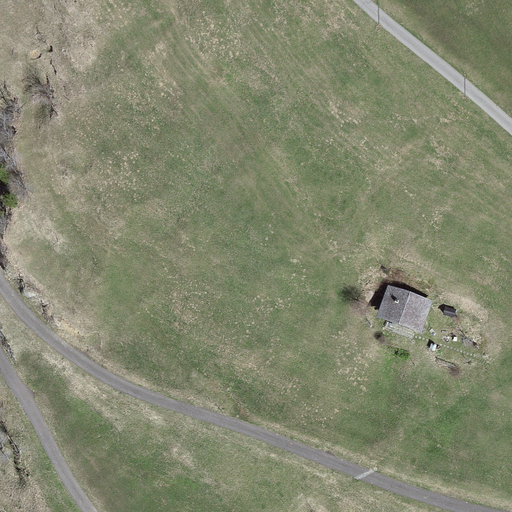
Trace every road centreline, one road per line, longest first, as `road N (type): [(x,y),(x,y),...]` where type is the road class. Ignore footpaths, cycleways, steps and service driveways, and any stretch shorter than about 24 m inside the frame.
road 1 (track): [(483,511),(158,400),(81,364),(25,319),(0,275)]
road 2 (track): [(363,0),(511,123)]
road 3 (track): [(0,358),(58,475),(88,511)]
